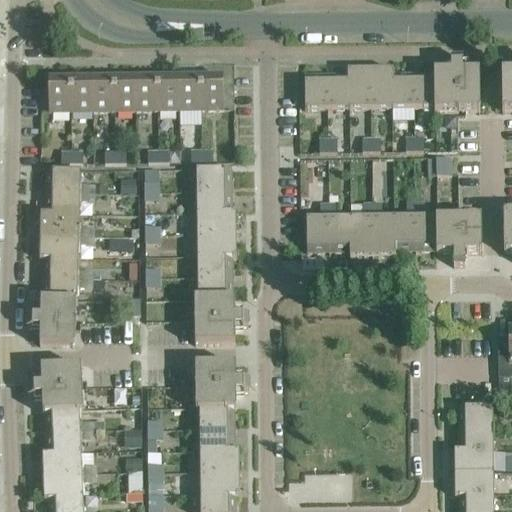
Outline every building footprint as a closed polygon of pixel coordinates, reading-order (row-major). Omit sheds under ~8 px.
[(370,112),(370,73),(348,73),(348,78),(349,112),(370,112)] [(393,73),(370,73),(370,112),(392,112),(392,77),(393,77),(393,73)] [(511,113),(511,73),(501,74),(502,114),(511,113)] [(461,74),(461,77),(453,77),(453,74),(434,75),(434,77),(435,77),(436,111),(435,111),(435,115),(457,114),(480,114),(479,74),(461,74)] [(414,77),(393,77),(392,77),(392,112),(414,111),(414,77)] [(435,77),(434,77),(414,77),(414,111),(435,111),(436,111),(435,77)] [(327,113),(326,78),(305,79),(305,113),(327,113)] [(348,78),(326,78),(327,113),(349,112),(348,78)] [(201,80),(202,113),(224,113),(223,79),(201,80)] [(158,80),(136,81),(136,114),(158,114),(158,80)] [(179,80),(158,80),(158,114),(180,114),(179,80)] [(201,80),(179,80),(180,114),(202,113),(201,80)] [(71,115),(70,81),(49,82),(49,115),(71,115)] [(93,115),(92,81),(70,81),(71,115),(93,115)] [(115,115),(114,81),(92,81),(93,115),(115,115)] [(136,81),(114,81),(115,115),(136,114),(136,81)] [(371,141),(371,155),(380,155),(380,140),(371,141)] [(415,155),(415,140),(406,140),(406,155),(415,155)] [(415,140),(415,155),(424,154),(424,140),(415,140)] [(328,156),(328,141),(319,142),(319,156),(328,156)] [(328,141),(328,156),(337,156),(337,141),(328,141)] [(371,155),(371,141),(362,141),(362,155),(371,155)] [(202,166),(202,153),(191,154),(191,166),(202,166)] [(202,153),(202,166),(213,166),(212,153),(202,153)] [(115,155),(116,167),(126,167),(126,154),(115,155)] [(159,167),(158,154),(148,154),(148,167),(159,167)] [(169,154),(158,154),(159,167),(169,167),(169,154)] [(72,168),(72,155),(61,155),(61,168),(72,168)] [(72,155),(72,168),(83,168),(83,155),(72,155)] [(116,167),(115,155),(105,155),(105,168),(116,167)] [(436,161),(427,161),(428,178),(437,178),(436,161)] [(451,161),(436,161),(437,178),(452,178),(451,161)] [(197,194),(231,194),(231,172),(197,173),(197,194)] [(47,173),(46,196),(95,197),(95,189),(95,188),(81,188),(81,174),(47,173)] [(125,184),(124,198),(136,198),(137,184),(125,184)] [(145,196),(159,196),(159,187),(145,187),(145,196)] [(95,189),(95,197),(107,197),(107,189),(95,189)] [(231,215),(231,194),(197,194),(197,216),(231,215)] [(46,196),(46,216),(46,218),(80,218),(80,206),(94,206),(95,197),(46,196)] [(159,196),(145,196),(145,205),(160,204),(159,196)] [(329,199),(329,207),(338,207),(338,198),(329,199)] [(111,200),(111,208),(122,208),(122,200),(111,200)] [(350,255),(350,260),(372,259),(372,206),(364,206),(364,219),(350,219),(350,255)] [(381,206),(372,206),(372,259),(396,259),(396,254),(394,254),(394,219),(381,219),(381,206)] [(407,219),(394,219),(394,254),(396,254),(416,254),(415,206),(407,206),(407,219)] [(437,254),(437,220),(424,220),(424,206),(415,206),(416,254),(436,254),(437,254)] [(329,255),(328,207),(321,207),(321,221),(306,221),(307,255),(329,255)] [(338,207),(328,207),(329,255),(350,255),(350,219),(338,220),(338,207)] [(236,215),(231,215),(197,216),(197,237),(236,237),(236,215)] [(511,215),(503,215),(504,255),(511,255),(511,215)] [(46,218),(46,216),(41,216),(40,239),(93,240),(94,232),(79,231),(80,218),(46,218)] [(437,254),(436,254),(436,256),(455,256),(455,253),(463,253),(463,256),(482,256),(481,220),(459,221),(439,221),(438,220),(437,220),(437,254)] [(145,239),(160,239),(160,230),(145,230),(145,239)] [(236,237),(197,237),(198,259),(237,258),(236,237)] [(93,240),(40,239),(40,262),(45,262),(45,261),(79,261),(79,249),(93,249),(93,240)] [(160,248),(160,239),(145,239),(145,248),(160,248)] [(134,240),(123,240),(123,255),(134,255),(134,240)] [(237,261),(237,258),(198,259),(198,280),(232,280),(232,261),(237,261)] [(45,261),(45,262),(44,282),(92,283),(93,274),(78,274),(79,261),(45,261)] [(137,272),(129,272),(129,282),(137,282),(137,272)] [(146,282),(160,282),(160,273),(146,273),(146,282)] [(232,301),(232,280),(198,280),(198,302),(232,301)] [(44,282),(44,302),(44,304),(76,305),(76,306),(78,306),(78,292),(92,292),(92,283),(44,282)] [(161,291),(160,282),(146,282),(146,291),(161,291)] [(105,284),(92,283),(92,292),(105,292),(105,284)] [(232,301),(198,302),(195,302),(195,347),(235,347),(235,329),(232,329),(232,319),(235,319),(235,301),(232,301)] [(44,304),(44,302),(41,302),(41,320),(43,320),(43,330),(41,330),(40,348),(75,349),(76,306),(76,305),(44,304)] [(123,318),(140,318),(140,304),(122,304),(123,318)] [(511,327),(509,328),(510,354),(498,354),(498,380),(511,380),(511,327)] [(234,411),(234,413),(236,412),(236,394),(233,394),(233,385),(236,385),(236,367),(196,367),(196,413),(200,413),(200,412),(234,411)] [(45,414),(83,413),(81,369),(41,370),(42,388),(45,388),(45,398),(42,398),(43,416),(45,416),(45,414)] [(499,410),(511,410),(511,398),(499,398),(499,410)] [(459,433),(493,433),(493,410),(459,410),(459,433)] [(234,433),(234,413),(234,411),(200,412),(200,413),(200,434),(234,433)] [(83,414),(83,413),(45,414),(45,416),(46,436),(95,434),(94,425),(80,426),(80,414),(83,414)] [(104,425),(94,425),(95,434),(105,433),(104,425)] [(148,434),(162,434),(162,425),(147,425),(148,434)] [(140,433),(124,433),(125,450),(141,450),(140,433)] [(234,453),(234,433),(200,434),(200,455),(234,455),(234,453)] [(493,454),(493,433),(459,433),(459,453),(459,455),(493,454)] [(95,434),(46,436),(47,456),(47,458),(82,456),(81,443),(95,443),(95,434)] [(162,443),(162,434),(148,434),(148,443),(162,443)] [(234,455),(200,455),(200,477),(239,476),(239,453),(234,453),(234,455)] [(459,455),(459,453),(454,453),(454,477),(494,476),(493,454),(459,455)] [(47,458),(47,456),(42,456),(43,479),(97,477),(96,468),(82,469),(82,456),(47,458)] [(145,464),(128,465),(128,476),(145,476),(145,464)] [(148,477),(163,477),(163,468),(148,468),(148,477)] [(240,499),(239,476),(200,477),(201,499),(235,498),(235,499),(240,499)] [(494,498),(494,476),(454,477),(455,500),(460,500),(460,498),(494,498)] [(97,477),(44,479),(45,502),(49,502),(49,501),(84,499),(83,486),(97,486),(111,485),(111,477),(97,477)] [(163,477),(148,477),(148,486),(163,486),(163,477)] [(235,511),(235,499),(235,498),(201,499),(200,511),(235,511)] [(493,511),(494,498),(460,498),(460,500),(459,511),(493,511)] [(84,511),(84,499),(49,501),(49,502),(49,511),(98,511),(84,511)]
